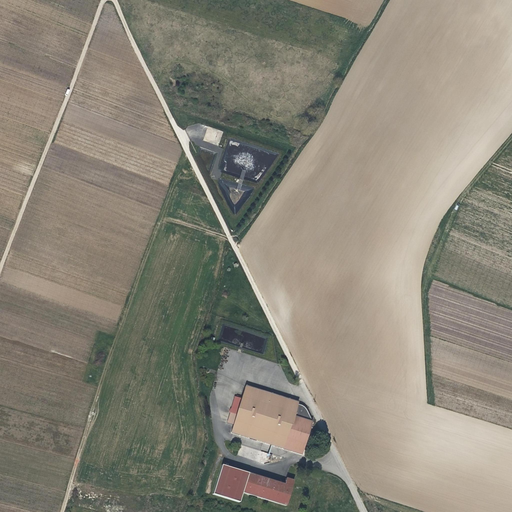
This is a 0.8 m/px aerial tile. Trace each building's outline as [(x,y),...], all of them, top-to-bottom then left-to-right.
[(215,142),(217,129),(206,127),(204,140),(215,142)] [(246,386),(243,395),(265,402),(266,398),(269,399),(271,394),(246,386)] [(234,424),(231,432),(301,454),(312,421),(304,404),(271,394),(269,399),(266,398),(265,402),(243,395),(242,399),(234,424)] [(227,422),(234,424),(242,399),(235,397),(227,422)] [(212,495),(239,503),(241,494),(247,474),(220,466),(212,495)] [(283,485),(247,474),(241,494),(285,507),(291,488),(283,485)] [(285,480),(283,485),(291,488),(293,482),(285,480)]
